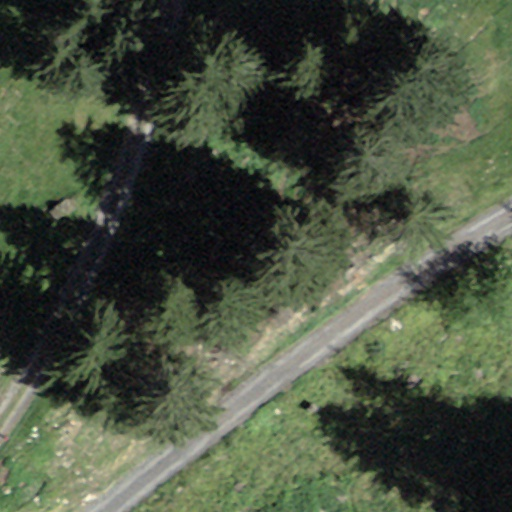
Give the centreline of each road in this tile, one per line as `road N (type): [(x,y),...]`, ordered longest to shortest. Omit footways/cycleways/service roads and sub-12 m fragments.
road 1 (track): [(165,0),(121,140),(63,397),(0,484)]
road 2 (track): [(105,511),(343,321),(511,218)]
